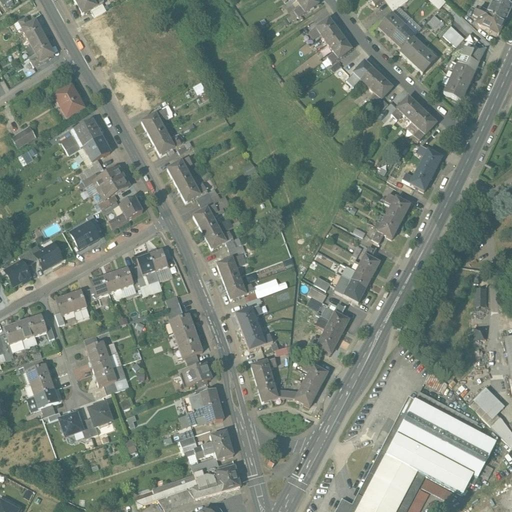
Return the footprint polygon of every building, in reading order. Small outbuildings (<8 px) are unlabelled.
[(73,0),(82,17),(97,9),(93,2),(91,0),(73,0)] [(100,0),(96,0),(93,2),(97,9),(104,5),(100,0)] [(318,5),(314,0),(294,0),(300,8),(305,14),(318,5)] [(368,0),(375,8),(386,0),(368,0)] [(445,4),(440,0),(427,0),(439,11),(445,4)] [(482,0),(481,0),(472,0),(468,6),(475,11),(482,0)] [(511,8),(493,0),(486,16),(485,18),(503,26),(511,8)] [(300,8),(293,13),(298,19),(305,14),(300,8)] [(503,26),(485,18),(486,16),(476,11),(472,19),(478,22),(476,25),(477,27),(478,27),(489,32),(490,30),(499,35),(503,26)] [(402,27),(391,16),(378,30),(389,41),(402,27)] [(429,24),(438,33),(446,24),(438,16),(429,24)] [(113,17),(104,22),(108,29),(117,24),(113,17)] [(35,23),(29,26),(26,20),(18,24),(21,30),(26,39),(40,32),(35,23)] [(351,52),(328,21),(315,30),(320,36),(333,55),(338,61),(351,52)] [(104,22),(90,30),(108,64),(122,56),(119,49),(108,29),(104,22)] [(414,38),(402,27),(389,41),(401,52),(412,40),(414,38)] [(458,49),(467,39),(453,27),(444,36),(458,49)] [(315,30),(309,35),(313,41),(320,36),(315,30)] [(43,37),(40,32),(26,39),(30,47),(45,40),(43,37)] [(46,42),(45,40),(30,47),(35,56),(49,48),(46,43),(46,42)] [(424,51),(412,40),(401,52),(399,54),(411,65),(424,51)] [(485,49),(477,41),(473,46),(474,46),(481,53),(485,49)] [(126,46),(119,49),(122,56),(129,52),(126,46)] [(481,53),(474,46),(468,52),(473,54),(471,57),(478,60),(482,54),(481,53)] [(35,56),(28,60),(33,69),(49,61),(48,60),(54,57),(49,48),(35,56)] [(468,52),(464,50),(457,66),(474,74),(478,66),(478,60),(471,57),(473,54),(468,52)] [(424,51),(411,65),(423,76),(436,62),(424,51)] [(333,55),(327,60),(331,66),(338,61),(333,55)] [(33,69),(28,60),(24,63),(29,72),(33,69)] [(371,71),(364,64),(353,76),(358,81),(360,83),(371,71)] [(137,66),(130,70),(134,76),(141,73),(137,66)] [(474,74),(457,66),(450,81),(467,89),(474,74)] [(130,70),(116,78),(134,111),(148,103),(145,97),(134,76),(130,70)] [(371,71),(360,83),(367,89),(378,77),(371,71)] [(353,76),(345,84),(351,89),(358,81),(353,76)] [(378,77),(367,89),(375,97),(381,102),(392,90),(378,77)] [(467,89),(450,81),(443,95),(461,104),(467,89)] [(63,90),(54,95),(55,98),(50,101),(62,123),(83,111),(71,89),(65,92),(63,90)] [(152,93),(145,97),(148,103),(155,99),(152,93)] [(381,102),(375,97),(370,103),(375,108),(381,102)] [(407,100),(397,111),(402,116),(419,132),(425,137),(435,126),(407,100)] [(402,116),(397,111),(391,117),(397,122),(402,116)] [(163,113),(155,117),(159,123),(166,119),(163,113)] [(155,117),(141,124),(160,158),(174,150),(170,144),(159,123),(155,117)] [(92,122),(70,134),(80,152),(84,149),(101,139),(92,122)] [(29,129),(12,140),(17,149),(34,139),(29,129)] [(419,132),(414,138),(419,143),(425,137),(419,132)] [(101,139),(84,149),(88,156),(87,156),(92,165),(109,155),(101,139)] [(177,140),(170,144),(174,150),(181,146),(177,140)] [(66,142),(52,151),(56,159),(71,150),(66,142)] [(427,153),(419,149),(416,156),(423,159),(427,153)] [(413,179),(409,186),(424,193),(441,160),(427,153),(423,159),(413,179)] [(188,160),(181,164),(185,171),(192,167),(188,160)] [(185,171),(181,164),(167,172),(185,205),(200,198),(196,191),(185,171)] [(98,165),(83,174),(87,181),(98,174),(102,172),(98,165)] [(101,180),(93,185),(98,194),(123,180),(117,170),(101,180)] [(87,181),(83,184),(86,189),(93,185),(101,180),(98,174),(87,181)] [(413,179),(406,176),(402,182),(409,186),(413,179)] [(123,180),(98,194),(104,203),(114,197),(128,189),(123,180)] [(203,187),(196,191),(200,198),(207,194),(203,187)] [(208,195),(196,201),(203,213),(207,211),(214,207),(208,195)] [(395,200),(388,196),(384,202),(392,206),(395,200)] [(114,197),(104,203),(107,208),(113,205),(117,202),(114,197)] [(134,200),(119,209),(123,216),(126,223),(127,223),(142,215),(134,200)] [(377,233),(377,234),(384,237),(391,241),(409,207),(395,200),(392,206),(377,233)] [(107,208),(101,212),(104,217),(116,211),(113,205),(107,208)] [(214,207),(207,211),(211,218),(218,214),(214,207)] [(203,213),(193,219),(211,252),(225,244),(222,238),(211,218),(207,211),(203,213)] [(123,216),(108,225),(112,231),(126,223),(123,216)] [(86,220),(89,225),(95,236),(101,232),(92,217),(86,220)] [(89,225),(70,236),(79,252),(98,241),(95,236),(89,225)] [(377,233),(373,241),(379,245),(384,237),(377,234),(377,233)] [(229,234),(222,238),(225,244),(232,240),(229,234)] [(54,246),(35,257),(37,262),(43,271),(62,261),(54,246)] [(376,252),(369,249),(365,256),(365,257),(365,256),(372,260),(376,252)] [(35,257),(31,251),(25,254),(31,265),(37,262),(35,257)] [(161,251),(149,256),(155,273),(167,269),(161,251)] [(31,265),(25,254),(18,258),(21,264),(24,269),(31,265)] [(149,256),(143,258),(143,256),(135,258),(138,268),(142,278),(143,278),(145,277),(149,287),(158,283),(155,273),(149,256)] [(365,257),(351,283),(365,290),(379,264),(372,260),(365,256),(365,257)] [(240,257),(232,260),(236,270),(244,267),(240,257)] [(232,260),(217,266),(231,302),(246,296),(243,289),(236,270),(232,260)] [(24,269),(21,264),(4,273),(13,288),(30,279),(24,269)] [(142,278),(138,268),(133,270),(137,281),(140,290),(146,287),(143,278),(142,278)] [(127,270),(114,274),(120,291),(133,287),(131,283),(128,272),(127,270)] [(133,270),(128,272),(131,283),(137,281),(133,270)] [(114,274),(102,279),(108,295),(120,291),(114,274)] [(102,279),(90,283),(92,290),(95,299),(108,295),(102,279)] [(330,286),(317,279),(313,286),(326,293),(330,286)] [(342,279),(334,293),(343,297),(343,298),(358,306),(366,290),(365,290),(351,283),(342,279)] [(251,286),(243,289),(246,296),(254,293),(251,286)] [(92,290),(86,292),(90,302),(96,300),(95,299),(92,290)] [(325,298),(311,290),(308,297),(322,305),(325,298)] [(488,308),(488,291),(477,290),(476,308),(488,308)] [(80,292),(68,297),(73,313),(86,309),(84,304),(81,293),(80,292)] [(90,302),(86,292),(81,293),(84,304),(90,302)] [(73,313),(68,297),(56,301),(60,314),(61,318),(62,318),(73,313)] [(176,299),(165,303),(167,309),(178,305),(176,299)] [(331,306),(328,312),(325,310),(321,319),(329,324),(344,331),(348,323),(340,318),(344,311),(338,307),(337,309),(331,306)] [(259,307),(251,310),(254,317),(262,314),(259,307)] [(179,308),(168,312),(170,317),(181,313),(179,308)] [(254,317),(251,310),(236,316),(249,352),(264,347),(262,340),(254,317)] [(181,313),(170,317),(172,323),(183,319),(181,313)] [(60,314),(54,316),(58,327),(64,324),(62,318),(61,318),(60,314)] [(172,323),(171,324),(176,336),(193,329),(188,317),(172,323)] [(41,318),(28,323),(34,339),(46,335),(47,335),(45,331),(41,318)] [(28,323),(16,327),(22,344),(34,339),(28,323)] [(320,341),(317,348),(331,355),(344,331),(329,324),(320,341)] [(16,327),(4,331),(6,337),(10,347),(13,355),(24,350),(22,344),(16,327)] [(51,329),(45,331),(47,335),(46,335),(49,342),(55,339),(51,329)] [(193,329),(176,336),(181,348),(198,341),(193,329)] [(6,337),(0,338),(0,339),(4,350),(10,347),(6,337)] [(270,337),(262,340),(264,347),(272,344),(270,337)] [(313,337),(309,344),(317,348),(320,341),(313,337)] [(95,338),(83,342),(86,350),(98,346),(95,338)] [(511,338),(503,340),(511,388),(511,338)] [(198,341),(181,348),(185,360),(196,356),(202,353),(198,341)] [(86,350),(85,350),(90,363),(107,357),(116,354),(113,345),(105,348),(106,349),(105,350),(103,344),(98,346),(86,350)] [(185,360),(184,360),(187,368),(199,364),(196,356),(185,360)] [(107,357),(90,363),(94,376),(112,370),(107,357)] [(268,371),(276,368),(274,361),(266,364),(268,371)] [(42,362),(32,365),(34,371),(44,368),(42,362)] [(187,368),(178,371),(180,377),(201,369),(199,364),(187,368)] [(277,400),(275,393),(268,371),(266,364),(251,368),(261,405),(277,400)] [(312,368),(305,364),(302,371),(309,375),(312,368)] [(44,368),(34,371),(32,365),(22,369),(24,374),(27,373),(32,386),(49,379),(45,367),(44,368)] [(112,370),(94,376),(98,389),(114,384),(124,380),(120,367),(112,370)] [(201,369),(180,377),(185,391),(198,386),(199,389),(207,386),(206,383),(210,381),(205,368),(201,369)] [(298,395),(294,402),(309,409),(327,376),(312,368),(309,375),(298,395)] [(49,379),(32,386),(36,398),(53,392),(49,379)] [(114,384),(103,387),(106,397),(117,393),(114,384)] [(207,388),(196,392),(197,398),(208,394),(209,394),(207,388)] [(53,392),(36,398),(40,410),(51,406),(57,404),(53,392)] [(197,398),(183,402),(187,417),(202,411),(218,406),(215,392),(209,394),(208,394),(197,398)] [(285,393),(275,393),(277,400),(284,401),(285,393)] [(298,395),(288,394),(287,401),(294,402),(298,395)] [(499,420),(477,398),(468,407),(490,429),(499,420)] [(337,511),(353,511),(354,511),(357,511),(385,458),(414,403),(409,401),(352,510),(342,504),(337,511)] [(414,403),(385,458),(424,478),(464,498),(471,487),(472,487),(494,445),(414,403)] [(105,405),(88,411),(91,420),(94,429),(95,429),(111,423),(105,405)] [(51,406),(40,410),(44,420),(48,418),(55,416),(51,406)] [(218,406),(202,411),(207,426),(223,422),(218,406)] [(55,416),(48,418),(49,423),(61,419),(59,414),(55,416)] [(76,415),(59,422),(62,429),(61,430),(62,435),(64,435),(65,438),(82,433),(82,432),(79,424),(76,415)] [(511,430),(502,419),(494,427),(511,445),(511,430)] [(91,420),(85,422),(91,439),(98,436),(95,429),(94,429),(91,420)] [(85,422),(79,424),(82,432),(82,433),(85,441),(91,439),(85,422)] [(226,433),(209,438),(213,450),(229,445),(226,433)] [(193,438),(179,443),(181,449),(195,445),(193,438)] [(229,445),(213,450),(216,462),(233,458),(229,445)] [(405,511),(424,478),(385,458),(357,511),(359,511),(405,511)] [(214,461),(192,469),(194,477),(217,469),(214,461)] [(270,462),(270,463),(269,463),(268,463),(268,464),(268,465),(267,466),(268,467),(271,469),(272,469),(275,464),(274,464),(271,462),(270,461),(270,462)] [(194,477),(152,491),(154,496),(135,502),(137,509),(142,508),(142,507),(157,502),(188,491),(193,500),(194,502),(240,489),(233,464),(217,469),(194,477)] [(188,491),(157,502),(164,511),(170,508),(171,509),(176,505),(176,506),(182,503),(183,504),(188,501),(189,502),(193,500),(188,491)] [(421,511),(430,497),(422,492),(410,511),(421,511)] [(18,511),(0,502),(0,511),(18,511)]
